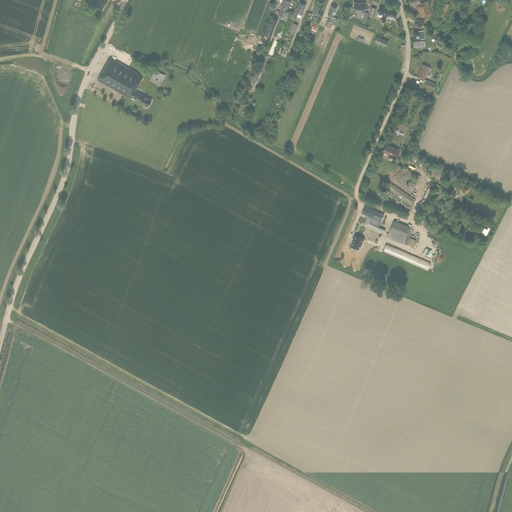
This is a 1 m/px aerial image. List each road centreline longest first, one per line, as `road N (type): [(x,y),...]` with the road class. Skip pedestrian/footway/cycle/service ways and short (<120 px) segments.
road 1 (tertiary): [(0,344),(57,196),(79,92),(124,0)]
road 2 (unclassified): [(356,197),(407,67),(398,0)]
